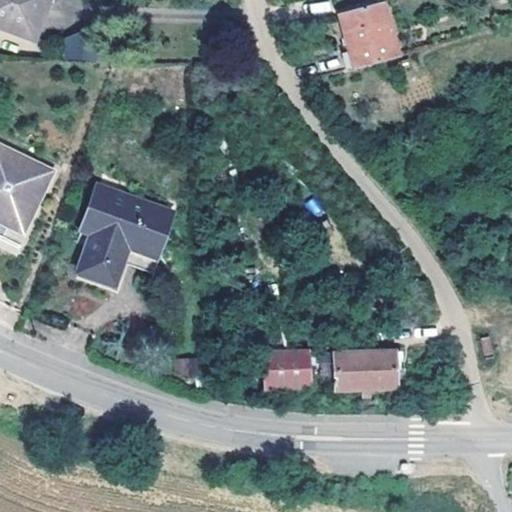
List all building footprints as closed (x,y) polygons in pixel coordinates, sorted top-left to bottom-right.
[(0,0),(0,26),(34,39),(48,0),(0,0)] [(363,0),(334,7),(347,60),(396,46),(384,0),(363,0)] [(62,59),(93,59),(93,35),(62,35),(62,59)] [(0,219),(21,230),(48,174),(0,149),(0,219)] [(150,268),(169,214),(96,187),(81,229),(93,234),(78,273),(116,286),(125,260),(150,268)] [(264,389),(311,387),(309,350),(262,353),(264,389)] [(336,391),(395,388),(394,351),(321,355),(322,379),(336,378),(336,391)] [(199,375),(198,358),(174,359),(174,376),(199,375)]
